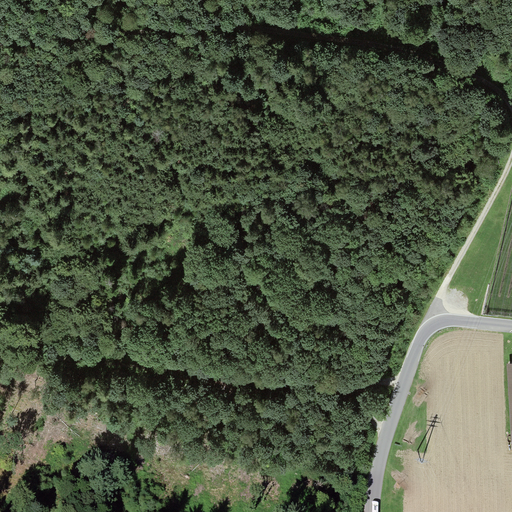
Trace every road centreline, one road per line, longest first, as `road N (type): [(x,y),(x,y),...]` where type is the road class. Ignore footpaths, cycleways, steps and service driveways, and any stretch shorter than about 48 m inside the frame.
road 1 (track): [(511,106),(469,74),(380,45),(267,29),(213,26),(0,47)]
road 2 (unclassified): [(372,511),(415,351),(426,329),(450,319)]
road 3 (track): [(433,323),(511,160)]
